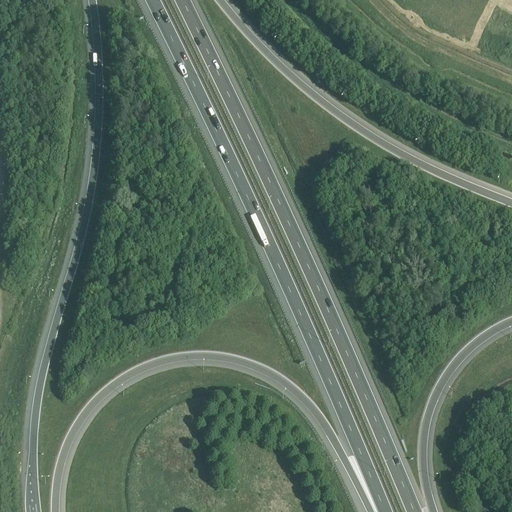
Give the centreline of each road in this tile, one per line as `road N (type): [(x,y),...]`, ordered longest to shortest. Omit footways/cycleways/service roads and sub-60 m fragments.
road 1 (motorway): [(413,511),(186,0)]
road 2 (motorway): [(159,0),(384,511)]
road 3 (motorway): [(91,0),(97,146),(39,389),(38,511)]
road 4 (motorway): [(55,511),(70,435),(101,395),(137,369),(203,355),(261,368),(292,388),(325,426),(373,511)]
road 5 (motorway): [(511,203),(432,170),(331,109),(219,0)]
road 6 (motorway): [(432,511),(423,444),(437,390),(475,342),(511,320)]
